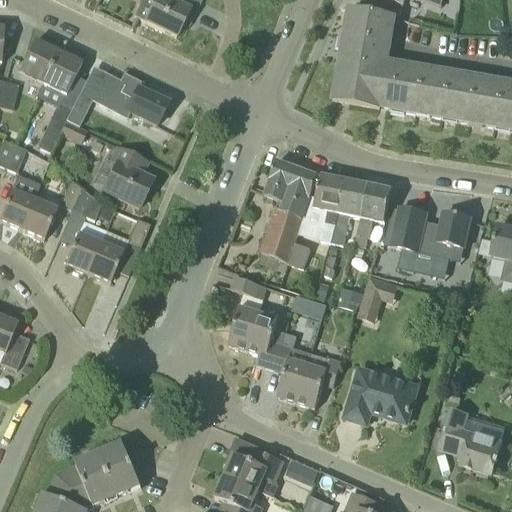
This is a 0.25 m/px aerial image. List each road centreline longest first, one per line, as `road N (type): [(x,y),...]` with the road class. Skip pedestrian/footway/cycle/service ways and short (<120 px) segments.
road 1 (residential): [(169,364),(259,112)]
road 2 (residential): [(511,190),(412,175),(331,149),(259,112)]
road 3 (residential): [(259,112),(22,0)]
road 4 (residential): [(432,511),(264,435),(213,402)]
road 5 (residential): [(0,492),(30,414),(49,387),(80,366)]
road 6 (residential): [(80,366),(38,295),(0,261)]
road 7 (residential): [(259,112),(310,0)]
road 8 (residential): [(164,511),(213,402)]
